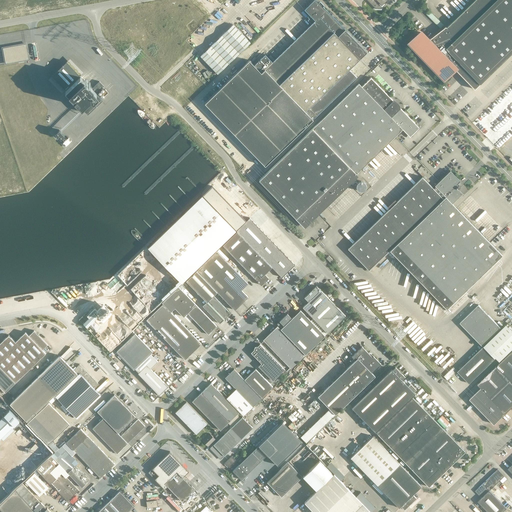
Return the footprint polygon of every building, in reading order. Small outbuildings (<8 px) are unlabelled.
[(265,166),(313,119),(356,77),(349,69),(367,52),(345,29),(316,0),(314,0),(304,10),(309,15),(307,17),(309,19),(308,20),(311,24),(272,62),(265,55),(254,65),(249,60),(205,103),(265,166)] [(366,0),(375,9),(381,9),(385,4),(384,3),(386,0),(366,0)] [(511,0),(474,0),(446,27),(432,41),(430,39),(429,40),(422,33),(419,35),(419,34),(410,43),(442,77),(448,72),(453,67),(474,89),(480,84),(511,52),(511,0)] [(427,17),(436,27),(440,23),(431,14),(427,17)] [(217,40),(234,58),(250,43),(233,25),(217,40)] [(234,58),(217,40),(200,56),(218,74),(234,58)] [(26,44),(2,48),(5,64),(29,59),(26,44)] [(78,104),(87,113),(102,99),(96,93),(104,86),(99,81),(92,88),(66,61),(51,76),(71,97),(68,100),(75,107),(78,104)] [(359,83),(259,180),(295,218),(301,224),(303,223),(304,224),(309,218),(311,220),(314,217),(312,215),(365,165),(402,129),(410,137),(416,130),(419,128),(414,123),(415,123),(371,78),(361,86),(359,83)] [(458,186),(456,185),(460,181),(450,171),(435,185),(435,186),(433,188),(422,176),(348,248),(369,270),(390,250),(446,309),(502,255),(452,203),(462,193),(458,189),(459,188),(459,187),(460,187),(460,186),(459,186),(459,185),(458,185),(458,186)] [(246,221),(212,187),(203,196),(236,230),(246,221)] [(148,248),(181,282),(235,230),(202,196),(148,248)] [(236,230),(237,231),(257,252),(270,240),(249,218),(246,221),(236,230)] [(237,231),(223,245),(236,260),(254,278),(261,285),(268,278),(265,274),(272,267),(257,252),(237,231)] [(493,243),(501,236),(500,234),(491,241),(493,243)] [(295,265),(270,240),(257,252),(272,267),(282,277),(295,265)] [(506,249),(508,247),(501,240),(499,241),(506,249)] [(196,270),(207,281),(217,271),(241,297),(238,299),(242,303),(248,297),(241,290),(248,283),(216,251),(196,270)] [(217,292),(207,281),(196,270),(186,280),(207,302),(202,306),(220,323),(225,318),(225,319),(231,313),(229,311),(228,311),(213,295),(217,292)] [(207,281),(217,292),(235,310),(242,303),(238,299),(241,297),(217,271),(207,281)] [(327,333),(345,316),(316,286),(304,297),(308,302),(305,304),(313,313),(311,316),(327,333)] [(217,326),(196,305),(178,287),(162,302),(170,311),(175,307),(183,317),(187,313),(208,334),(217,326)] [(170,311),(162,302),(162,303),(163,304),(146,320),(185,360),(201,344),(170,312),(170,311)] [(100,313),(101,314),(107,308),(102,304),(97,310),(95,308),(88,315),(86,313),(79,320),(83,324),(90,317),(97,310),(96,312),(98,315),(100,313)] [(290,304),(288,305),(296,312),(297,311),(290,304)] [(482,346),(501,328),(479,305),(460,323),(482,346)] [(291,340),(305,355),(325,336),(300,310),(292,318),(287,314),(279,321),(284,326),(280,329),(291,340)] [(495,358),(496,357),(500,361),(511,349),(511,330),(506,324),(484,346),(458,371),(468,382),(469,384),(495,358)] [(263,340),(280,358),(287,351),(284,347),(291,340),(280,329),(277,326),(263,340)] [(0,366),(15,383),(46,353),(42,349),(48,344),(34,330),(29,335),(25,332),(15,342),(9,335),(0,342),(0,366)] [(134,369),(135,369),(135,368),(150,354),(153,352),(135,333),(117,351),(134,369)] [(287,351),(280,358),(291,369),(305,355),(291,340),(284,347),(287,351)] [(272,381),(281,372),(285,376),(288,373),(284,369),(260,344),(257,347),(255,346),(254,350),(251,352),(261,363),(258,366),(272,381)] [(355,360),(347,368),(318,396),(329,408),(300,437),(306,443),(335,414),(375,376),(372,373),(381,364),(373,356),(372,357),(362,346),(351,357),(355,360)] [(511,350),(478,384),(481,388),(470,399),(494,424),(506,413),(511,406),(511,350)] [(135,368),(135,369),(139,372),(138,373),(159,395),(168,386),(150,368),(158,361),(150,354),(135,368)] [(55,396),(84,369),(79,364),(74,370),(60,355),(37,377),(10,404),(27,421),(54,395),(55,396)] [(352,407),(375,431),(415,393),(414,392),(416,390),(410,384),(408,386),(402,380),(405,377),(401,373),(399,371),(395,367),(392,370),(391,369),(352,407)] [(84,369),(55,396),(77,418),(101,395),(95,388),(99,384),(84,369)] [(262,398),(261,397),(244,379),(234,369),(225,377),(253,406),(262,398)] [(244,379),(261,397),(272,386),(255,369),(244,379)] [(220,430),(239,412),(211,383),(192,401),(220,430)] [(97,411),(104,418),(121,402),(114,395),(97,411)] [(394,415),(447,469),(465,451),(412,397),(394,415)] [(121,402),(104,418),(111,426),(128,409),(121,402)] [(196,434),(207,423),(186,402),(175,412),(195,433),(196,434)] [(27,423),(48,445),(54,452),(59,448),(52,441),(69,424),(49,403),(27,423)] [(4,415),(0,419),(0,438),(1,437),(4,439),(14,429),(12,427),(14,425),(19,420),(9,409),(4,415)] [(135,416),(128,409),(111,426),(118,433),(135,416)] [(220,459),(242,438),(252,428),(242,417),(240,415),(236,419),(238,421),(231,427),(210,448),(220,459)] [(447,469),(394,415),(376,432),(429,487),(447,469)] [(128,443),(121,436),(103,418),(92,428),(117,453),(128,443)] [(121,436),(128,443),(145,426),(138,419),(121,436)] [(301,442),(282,422),(258,445),(267,454),(277,465),(301,442)] [(73,450),(87,436),(80,429),(66,442),(73,450)] [(208,446),(215,439),(210,434),(202,441),(208,446)] [(87,436),(73,450),(76,452),(83,460),(97,446),(87,436)] [(373,436),(350,457),(378,485),(399,507),(401,506),(404,509),(416,498),(413,494),(421,486),(400,464),(373,436)] [(76,452),(73,450),(66,442),(62,445),(72,456),(76,452)] [(258,445),(232,471),(241,480),(267,454),(258,445)] [(97,446),(83,460),(96,474),(108,462),(112,466),(114,464),(97,446)] [(182,477),(189,471),(170,451),(148,472),(164,489),(167,486),(165,484),(177,472),(182,477)] [(50,472),(59,464),(51,456),(37,470),(47,480),(53,475),(50,472)] [(228,467),(236,460),(231,456),(224,463),(228,467)] [(332,474),(319,460),(302,476),(316,490),(332,474)] [(108,462),(96,474),(100,478),(112,466),(108,462)] [(267,482),(281,497),(302,477),(288,462),(267,482)] [(81,487),(89,480),(75,465),(67,473),(81,487)] [(502,511),(507,508),(489,490),(504,476),(498,469),(475,491),(482,498),(478,501),(488,511),(502,511)] [(61,472),(56,478),(73,495),(79,490),(61,472)] [(194,489),(182,477),(177,472),(165,484),(167,486),(182,501),(193,490),(194,489)] [(25,482),(39,496),(48,487),(34,473),(25,482)] [(390,511),(388,509),(385,511),(371,511),(362,503),(333,473),(304,502),(314,511),(390,511)] [(56,478),(53,475),(47,480),(67,501),(73,495),(56,478)] [(51,511),(47,508),(46,509),(23,484),(15,491),(35,511),(51,511)] [(0,504),(0,509),(2,511),(35,511),(15,491),(0,504)] [(128,511),(134,506),(120,491),(97,511),(128,511)] [(146,501),(147,508),(158,506),(157,499),(146,501)]
